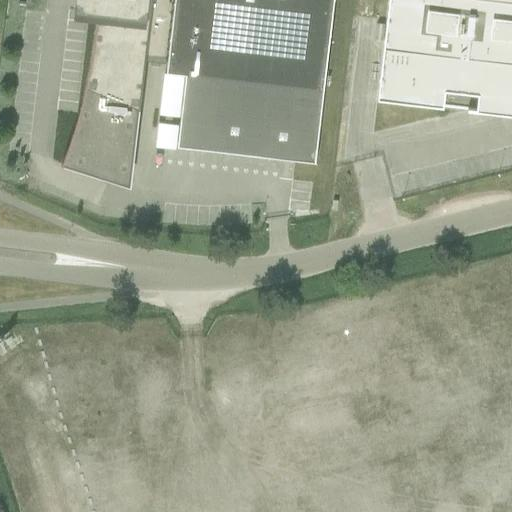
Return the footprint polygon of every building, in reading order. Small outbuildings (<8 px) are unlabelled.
[(85,86),(60,164),(62,165),(64,158),(125,178),(133,106),(139,108),(145,60),(167,63),(166,71),(185,74),(177,145),(315,162),(323,90),(333,0),(82,0),(82,10),(97,12),(96,19),(85,86)] [(511,0),(387,0),(377,96),(477,108),(478,102),(501,96),(503,103),(511,100),(511,0)] [(156,511),(119,370),(35,391),(66,511),(156,511)] [(54,511),(64,511),(34,406),(25,409),(54,511)] [(353,475),(274,501),(277,511),(321,511),(361,499),(353,475)]
